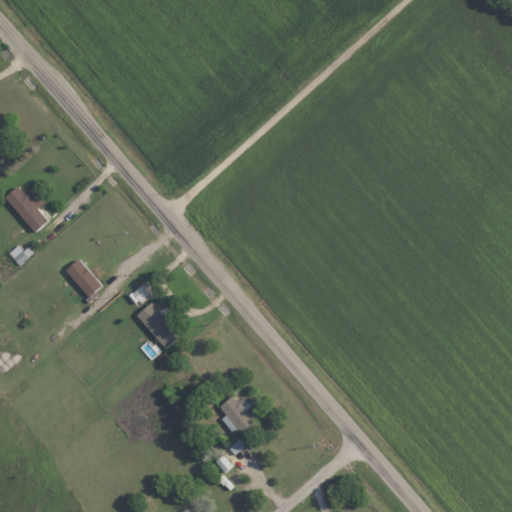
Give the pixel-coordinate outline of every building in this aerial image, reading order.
[(29,186),(22,192),(17,186),(4,198),(34,232),(47,220),(36,208),(43,202),(29,186)] [(65,269),(85,298),(100,287),(79,258),(65,269)] [(137,301),(147,295),(141,286),(131,292),(137,301)] [(179,336),(150,303),(136,316),(164,348),(179,336)] [(250,406),(241,396),(236,401),(230,395),(217,407),(224,415),(219,418),(233,434),(250,419),(244,411),(250,406)] [(244,446),(238,438),(228,446),(234,454),(244,446)] [(231,466),(222,455),(214,461),(223,473),(231,466)]
